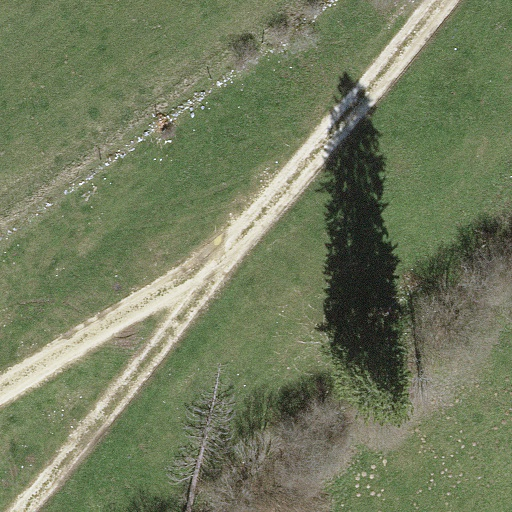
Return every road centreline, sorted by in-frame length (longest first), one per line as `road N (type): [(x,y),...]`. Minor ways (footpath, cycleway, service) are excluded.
road 1 (track): [(33,511),(226,281),(427,0)]
road 2 (track): [(0,398),(226,281)]
